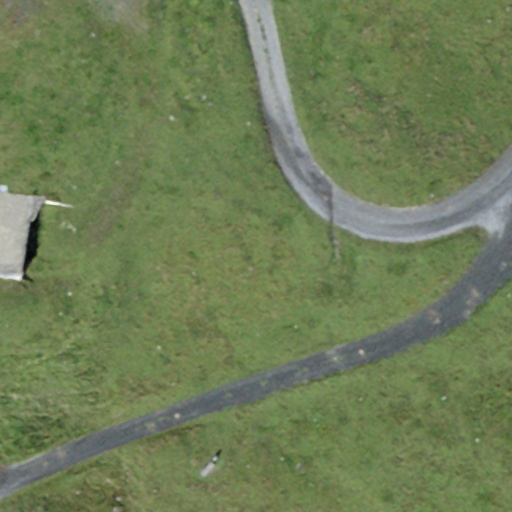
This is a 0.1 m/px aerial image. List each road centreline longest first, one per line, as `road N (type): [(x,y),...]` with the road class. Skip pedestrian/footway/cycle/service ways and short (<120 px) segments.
road 1 (track): [(511,207),(457,312),(0,489)]
road 2 (track): [(511,188),(426,232),(335,215),(286,142),(253,0)]
